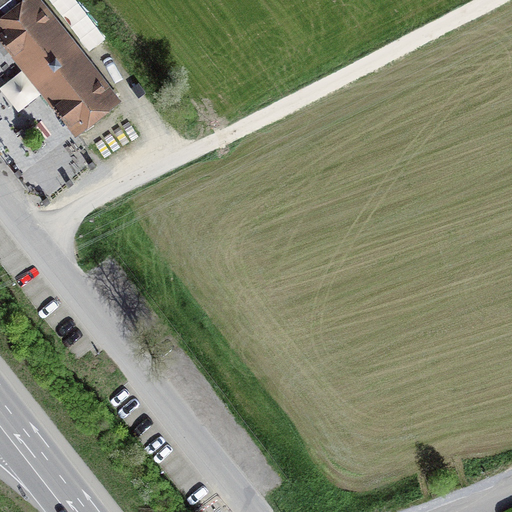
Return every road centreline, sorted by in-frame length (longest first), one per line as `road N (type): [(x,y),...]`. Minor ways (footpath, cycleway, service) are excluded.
road 1 (track): [(503,0),(32,243)]
road 2 (unclassified): [(241,511),(0,201)]
